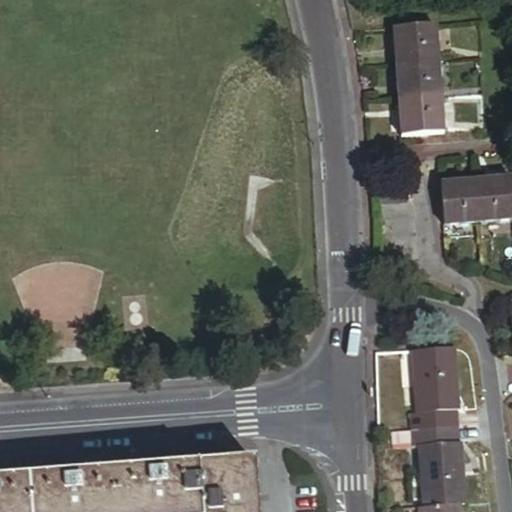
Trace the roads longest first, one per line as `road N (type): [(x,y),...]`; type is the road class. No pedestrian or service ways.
road 1 (residential): [(312,0),(339,158),(348,405)]
road 2 (residential): [(0,432),(348,405)]
